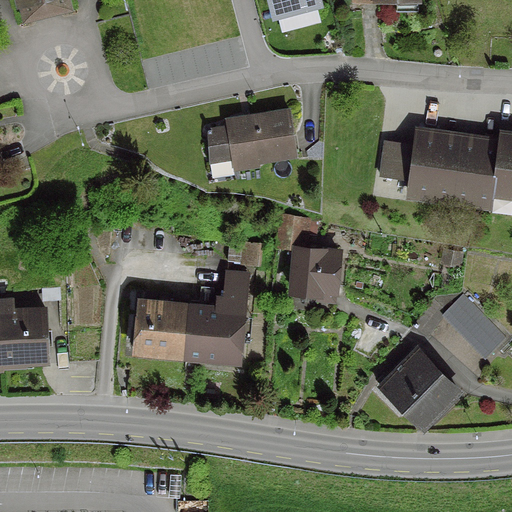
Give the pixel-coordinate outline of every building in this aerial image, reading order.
[(322,7),(320,0),(271,0),(276,18),(322,7)] [(394,0),(395,12),(415,12),(415,0),(394,0)] [(294,154),(287,112),(225,122),(232,168),(256,164),(256,160),(294,154)] [(410,178),(408,193),(489,205),(491,190),(497,146),(416,134),(414,148),(410,178)] [(511,142),(497,141),(497,146),(491,190),(511,192),(511,142)] [(380,173),(410,178),(414,148),(384,144),(380,173)] [(294,248),(290,291),(318,294),(318,290),(334,291),(337,252),(299,248),(302,218),(279,216),(276,246),(283,247),(290,242),(298,243),(297,248),(294,248)] [(259,245),(242,244),(240,263),(257,265),(259,245)] [(242,313),(246,276),(224,274),(222,300),(215,299),(214,309),(190,307),(185,355),(235,360),(240,313),(242,313)] [(503,338),(461,295),(444,312),(486,355),(503,338)] [(432,298),(410,326),(424,336),(444,312),(432,298)] [(134,350),(185,355),(190,307),(170,305),(171,302),(156,301),(156,303),(138,302),(134,350)] [(0,362),(45,360),(42,310),(0,312),(0,362)] [(378,385),(419,427),(456,390),(420,355),(395,380),(389,374),(378,385)]
